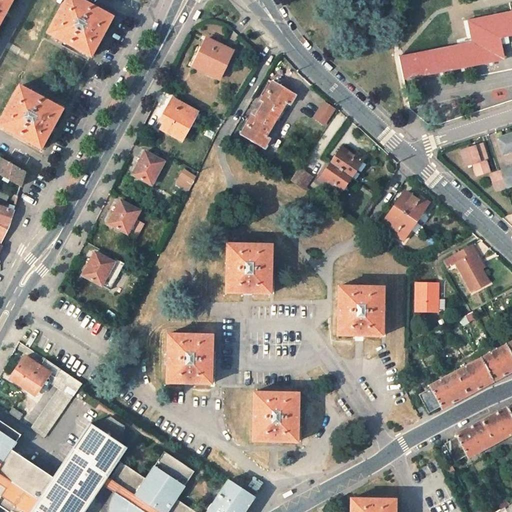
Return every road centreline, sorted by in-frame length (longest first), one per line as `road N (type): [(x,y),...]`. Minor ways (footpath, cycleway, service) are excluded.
road 1 (residential): [(390,453),(311,334),(244,327),(234,312),(167,317),(139,343),(135,362),(146,395),(272,482),(288,510)]
road 2 (tertiary): [(8,306),(83,193),(168,32)]
road 3 (tertiary): [(253,0),(307,68),(402,150)]
road 4 (residential): [(60,177),(146,16)]
road 5 (unknown): [(279,32),(220,133),(227,173)]
road 6 (tertiary): [(402,150),(511,250)]
road 7 (residential): [(8,306),(16,258),(60,177)]
road 8 (residential): [(390,453),(511,389)]
